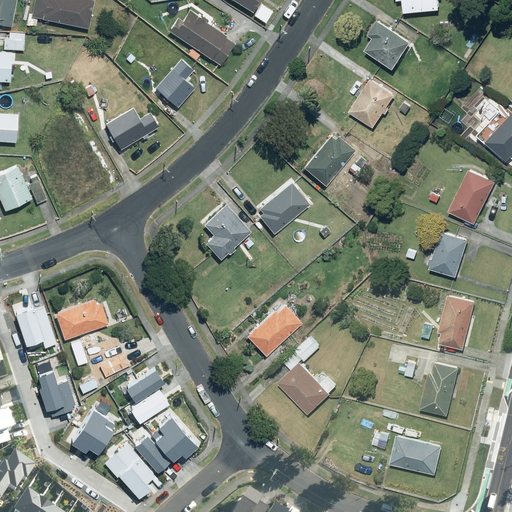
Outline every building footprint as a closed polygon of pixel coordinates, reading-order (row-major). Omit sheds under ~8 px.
[(0,0),(0,20),(13,23),(17,0),(0,0)] [(95,0),(37,0),(34,13),(91,25),(95,0)] [(241,0),(256,8),(260,0),(241,0)] [(407,0),(408,9),(442,6),(441,0),(407,0)] [(237,39),(192,7),(184,17),(181,14),(171,27),(221,62),(237,39)] [(371,31),(375,34),(368,45),(397,64),(413,39),(380,17),(371,31)] [(5,35),(4,47),(26,49),(27,36),(5,35)] [(0,77),(13,78),(14,48),(0,47),(0,77)] [(182,55),(157,83),(180,104),(197,85),(187,76),(196,67),(182,55)] [(397,91),(373,76),(352,109),(376,124),(386,109),(389,110),(392,105),(389,104),(397,91)] [(414,107),(405,99),(399,107),(408,115),(414,107)] [(152,109),(142,115),(135,104),(107,120),(123,146),(161,123),(152,109)] [(0,136),(18,138),(20,111),(0,110),(0,136)] [(511,156),(511,112),(490,135),(511,157),(511,156)] [(306,164),(329,182),(358,147),(340,132),(337,136),(332,132),(306,164)] [(20,162),(0,170),(0,189),(7,207),(34,196),(20,162)] [(500,179),(473,166),(452,207),(479,221),(500,179)] [(265,210),(262,213),(277,230),(312,200),(294,178),(262,205),(265,210)] [(208,238),(223,255),(254,228),(228,200),(206,221),(215,231),(208,238)] [(459,273),(471,236),(444,228),(433,265),(459,273)] [(408,286),(405,301),(421,304),(424,289),(408,286)] [(466,345),(478,298),(451,292),(440,339),(466,345)] [(95,293),(56,306),(65,335),(109,320),(101,296),(97,298),(95,293)] [(42,332),(46,343),(57,339),(45,302),(36,305),(34,299),(16,305),(26,337),(42,332)] [(268,353),(304,319),(285,299),(249,333),(268,353)] [(426,321),(423,334),(433,336),(436,323),(426,321)] [(79,359),(88,356),(81,336),(72,339),(79,359)] [(124,348),(100,360),(106,373),(130,361),(124,348)] [(50,403),(52,411),(73,405),(72,401),(75,400),(68,377),(58,380),(50,356),(38,360),(40,367),(38,368),(42,381),(40,382),(46,404),(50,403)] [(334,390),(302,357),(280,378),(312,411),(334,390)] [(436,369),(432,368),(423,404),(450,411),(462,364),(439,358),(436,369)] [(419,360),(409,359),(407,375),(417,376),(419,360)] [(126,381),(135,395),(164,376),(156,363),(126,381)] [(79,381),(83,388),(99,381),(95,373),(79,381)] [(130,401),(139,415),(169,397),(161,382),(130,401)] [(72,436),(86,445),(89,441),(98,447),(117,417),(94,403),(72,436)] [(152,428),(173,452),(182,445),(185,449),(197,439),(170,408),(158,419),(160,421),(152,428)] [(0,442),(10,439),(7,430),(13,428),(7,410),(0,412),(0,442)] [(136,439),(158,465),(170,454),(148,428),(136,439)] [(445,443),(400,432),(393,461),(438,471),(445,443)] [(128,437),(105,457),(117,471),(119,469),(139,492),(152,480),(147,475),(155,468),(128,437)] [(0,498),(10,483),(17,487),(24,475),(27,478),(37,463),(15,449),(8,460),(4,458),(0,464),(0,498)] [(264,494),(250,485),(232,511),(223,511),(222,511),(221,511),(264,511),(269,505),(260,500),(264,494)] [(20,511),(65,511),(28,487),(14,508),(20,511)]
